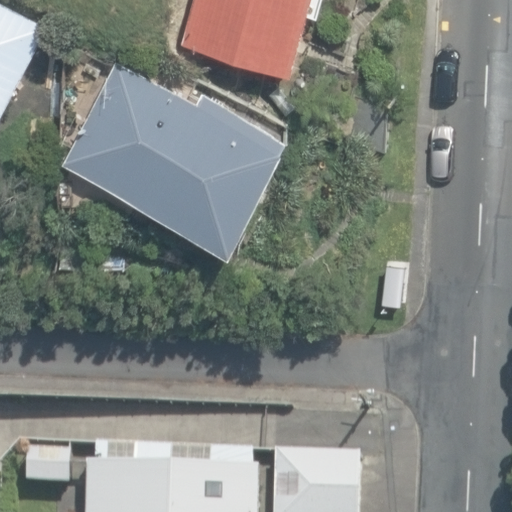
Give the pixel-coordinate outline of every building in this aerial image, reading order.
[(0,0),(0,123),(52,24),(5,0),(0,0)] [(196,0),(186,41),(296,71),(316,0),(196,0)] [(66,161),(240,248),(293,144),(228,112),(228,108),(210,99),(209,102),(120,56),(66,161)] [(347,140),(389,151),(391,100),(353,99),(347,140)] [(385,303),(412,305),(414,271),(387,269),(385,303)] [(256,466),(256,447),(99,442),(98,463),(91,463),(89,511),(262,511),(264,466),(256,466)] [(277,450),(276,511),(361,511),(362,449),(277,450)]
